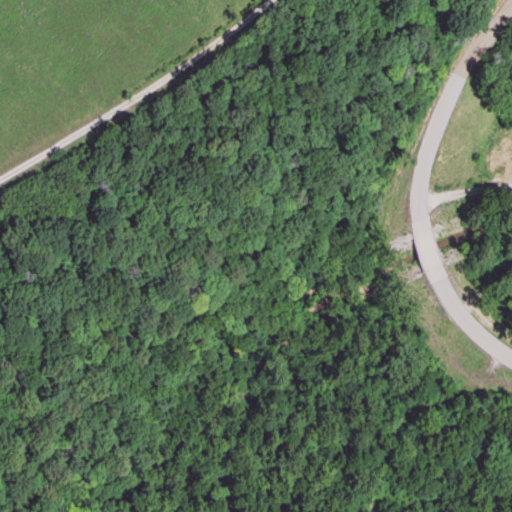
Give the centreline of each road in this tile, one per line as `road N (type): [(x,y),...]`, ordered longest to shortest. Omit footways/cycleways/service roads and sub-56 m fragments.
road 1 (residential): [(267,0),(146,91),(0,178)]
road 2 (residential): [(418,219),(418,183),(447,97),(511,5)]
